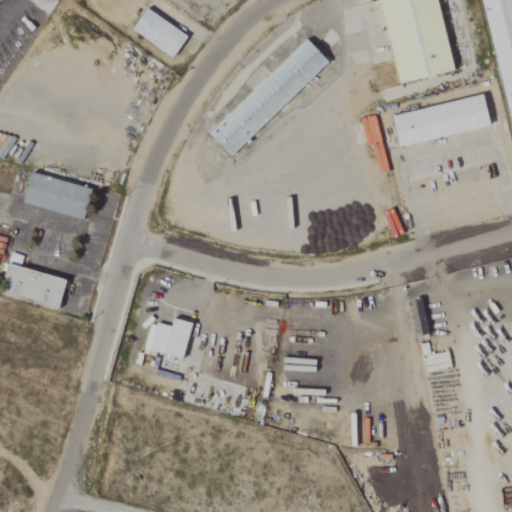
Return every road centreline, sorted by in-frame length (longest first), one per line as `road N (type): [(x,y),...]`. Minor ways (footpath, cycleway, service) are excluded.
road 1 (residential): [(45,511),(164,134),(203,67),(272,0)]
road 2 (residential): [(126,241),(235,271),(328,281),(511,234)]
